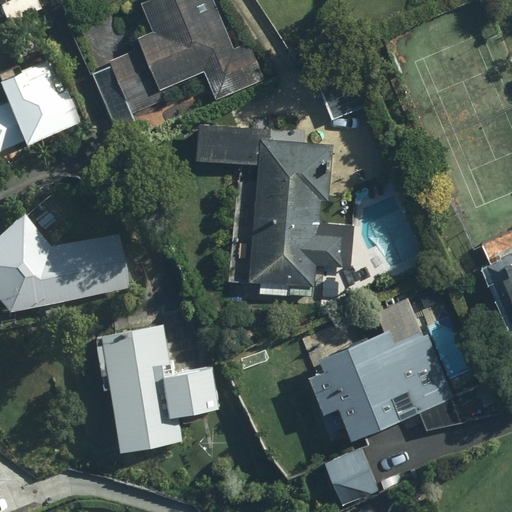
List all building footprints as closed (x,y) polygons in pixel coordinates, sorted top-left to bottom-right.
[(93,77),(115,134),(263,77),(250,43),(232,50),(212,0),(151,0),(141,4),(152,34),(140,39),(142,46),(109,58),(114,69),(93,77)] [(0,148),(14,143),(15,146),(75,121),(48,58),(0,77),(0,148)] [(357,61),(318,77),(334,118),(374,102),(357,61)] [(315,286),(316,262),(342,264),(345,234),(319,232),(322,198),(329,198),(334,145),(326,144),(261,139),(250,281),(315,286)] [(0,225),(0,306),(2,309),(123,284),(113,235),(46,248),(14,213),(0,225)] [(511,252),(486,264),(511,320),(511,252)] [(202,319),(99,336),(118,444),(182,434),(178,409),(217,403),(202,319)] [(386,326),(317,354),(323,368),(308,374),(323,410),(338,404),(350,435),(453,394),(428,332),(394,346),(386,326)] [(364,446),(324,465),(342,503),(382,485),(364,446)] [(386,511),(373,497),(355,511),(349,511),(345,507),(339,511),(386,511)]
